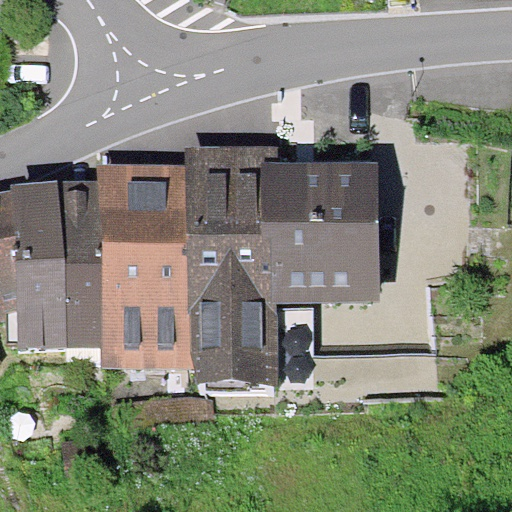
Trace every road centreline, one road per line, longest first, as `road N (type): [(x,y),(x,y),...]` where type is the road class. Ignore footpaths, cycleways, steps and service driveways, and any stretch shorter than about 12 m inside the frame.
road 1 (tertiary): [(142,102),(352,53),(511,35)]
road 2 (tertiary): [(0,165),(142,102)]
road 3 (unclassified): [(142,102),(115,44),(78,1)]
